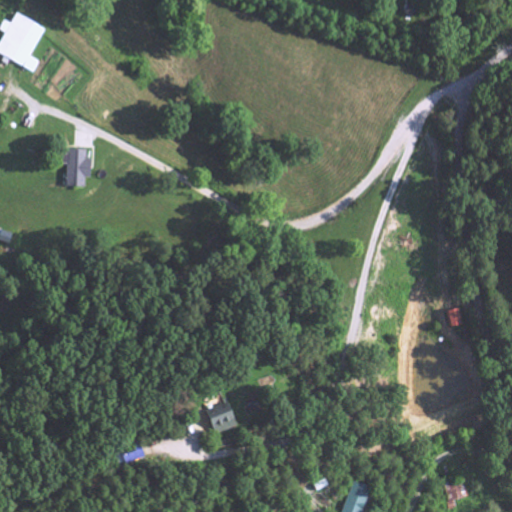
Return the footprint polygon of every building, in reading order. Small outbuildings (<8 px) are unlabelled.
[(42,33),(13,18),(9,27),(0,45),(0,61),(31,77),(37,65),(28,60),(42,33)] [(88,181),(89,161),(85,161),(85,152),(65,152),(64,189),(83,190),(83,181),(88,181)] [(444,313),(446,330),(458,328),(456,312),(444,313)] [(197,417),(206,439),(229,429),(219,407),(197,417)] [(137,460),(133,450),(110,458),(113,468),(137,460)] [(363,511),(370,491),(351,484),(342,511),(363,511)] [(453,511),(457,511),(455,504),(469,501),(465,484),(445,487),(449,511),(453,511)]
